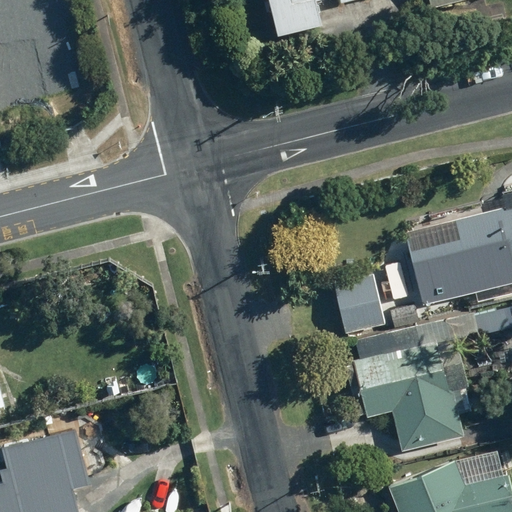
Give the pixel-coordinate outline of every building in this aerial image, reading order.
[(0,0),(7,27),(27,22),(24,11),(44,6),(42,0),(0,0)] [(271,0),(279,31),(325,19),(320,0),(271,0)] [(26,100),(64,89),(58,66),(19,76),(26,100)] [(421,288),(511,265),(511,203),(407,230),(421,288)] [(374,271),(336,280),(348,329),(385,320),(383,312),(389,311),(386,298),(381,299),(374,271)] [(0,289),(0,298),(6,325),(22,322),(14,287),(0,289)] [(417,294),(391,298),(395,316),(420,311),(417,294)] [(395,407),(404,447),(465,432),(454,386),(469,383),(459,337),(505,325),(511,351),(511,304),(475,314),(474,309),(357,338),(362,357),(356,358),(359,372),(351,374),(359,412),(368,410),(370,413),(395,407)] [(99,312),(103,323),(112,321),(108,309),(99,312)] [(100,420),(91,416),(83,421),(84,431),(93,435),(101,430),(100,420)] [(0,508),(30,502),(31,511),(84,511),(76,474),(91,470),(79,417),(7,433),(11,453),(0,455),(0,462),(1,468),(0,468),(0,508)] [(457,457),(391,483),(401,508),(391,511),(511,511),(511,478),(510,472),(467,481),(457,457)] [(156,478),(148,511),(151,511),(165,511),(174,483),(156,478)]
